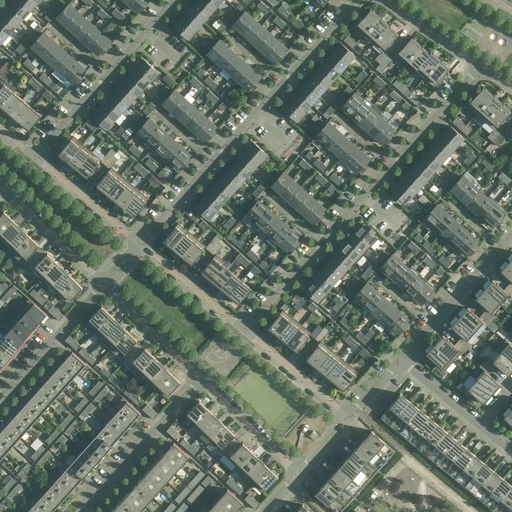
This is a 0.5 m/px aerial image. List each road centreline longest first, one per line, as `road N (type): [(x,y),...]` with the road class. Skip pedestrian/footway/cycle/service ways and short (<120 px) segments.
road 1 (residential): [(244,330),(480,65)]
road 2 (residential): [(139,243),(357,0)]
road 3 (residential): [(33,156),(174,0)]
road 4 (residential): [(200,378),(80,511)]
road 5 (residential): [(399,360),(511,235)]
road 6 (residential): [(103,283),(0,399)]
road 7 (residential): [(139,243),(33,156)]
road 8 (residential): [(200,378),(298,473)]
road 9 (residential): [(244,330),(139,243)]
road 10 (residential): [(5,189),(103,283)]
road 11 (residential): [(103,283),(200,378)]
road 12 (residential): [(349,416),(244,330)]
